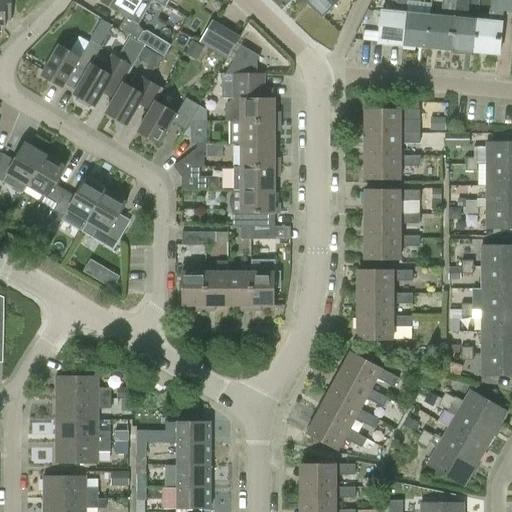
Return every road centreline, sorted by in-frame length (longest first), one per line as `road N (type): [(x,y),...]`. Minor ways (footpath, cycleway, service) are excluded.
road 1 (residential): [(253,412),(317,317),(330,281),(333,64)]
road 2 (residential): [(138,342),(163,299),(161,184),(0,84)]
road 3 (residential): [(511,86),(333,64)]
road 4 (residential): [(253,412),(138,342)]
